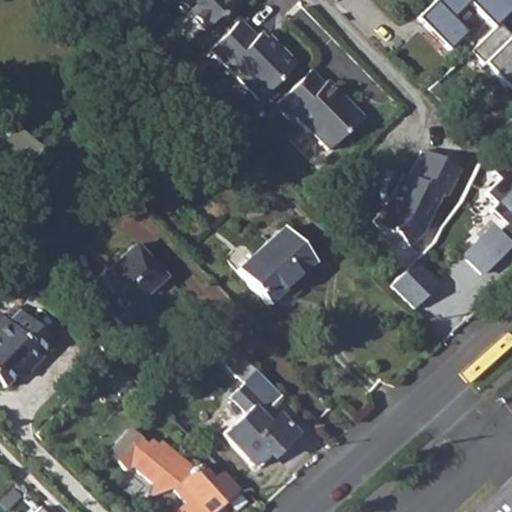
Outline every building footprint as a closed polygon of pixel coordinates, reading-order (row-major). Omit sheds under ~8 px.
[(160,0),(162,2),(163,0),(167,0),(199,32),(212,18),(216,19),(229,5),(224,0),(160,0)] [(511,0),(436,0),(422,15),(449,42),(461,30),(449,19),(467,0),(470,0),(497,26),(511,10),(511,0)] [(235,20),(204,52),(254,102),(292,65),(270,42),(265,46),(260,41),(255,35),(252,38),(235,20)] [(511,40),(497,26),(467,51),(511,95),(511,40)] [(306,71),(271,106),(286,121),(290,117),(324,151),(358,117),(325,82),(321,86),(306,71)] [(457,171),(419,151),(405,179),(400,175),(388,198),(391,204),(387,211),(382,209),(370,220),(383,235),(390,234),(403,248),(417,234),(437,196),(442,198),(457,171)] [(482,275),(510,246),(508,243),(511,238),(511,173),(501,164),(485,181),(492,188),(486,195),(497,206),(491,212),(506,226),(485,249),(478,242),(464,257),(482,275)] [(281,229),(233,273),(264,306),(312,264),(281,229)] [(132,245),(84,289),(118,325),(131,313),(128,310),(139,299),(163,277),(132,245)] [(386,289),(410,311),(435,286),(411,263),(386,289)] [(8,326),(4,321),(1,318),(0,318),(0,385),(1,387),(18,371),(25,364),(28,368),(29,368),(51,346),(19,314),(8,326)] [(242,412),(219,433),(253,469),(292,434),(267,407),(278,397),(239,355),(227,367),(241,382),(226,396),(242,412)] [(174,491),(187,505),(192,501),(201,511),(212,511),(237,490),(220,472),(210,479),(196,464),(192,468),(159,440),(155,445),(149,440),(144,445),(127,430),(107,455),(126,471),(132,465),(138,470),(136,472),(152,484),(158,478),(174,491)] [(511,511),(511,477),(472,511),(511,511)]
